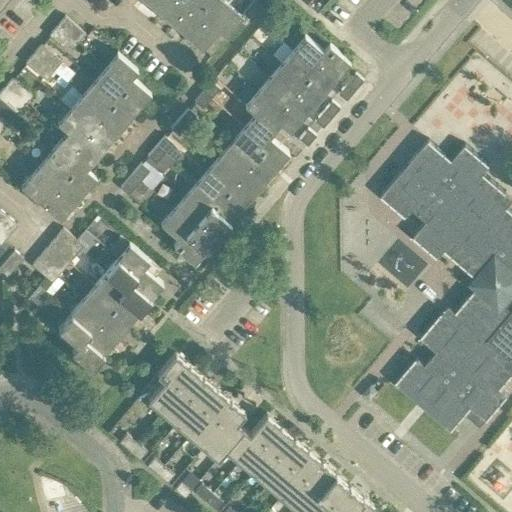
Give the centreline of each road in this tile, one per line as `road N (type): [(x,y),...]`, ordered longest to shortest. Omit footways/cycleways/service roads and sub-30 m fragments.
road 1 (residential): [(435,511),(315,408),(297,381),(291,265),(304,185),(468,0)]
road 2 (residential): [(114,509),(100,461),(72,429),(28,395),(0,394)]
road 3 (residential): [(190,75),(117,14),(94,15),(76,0)]
